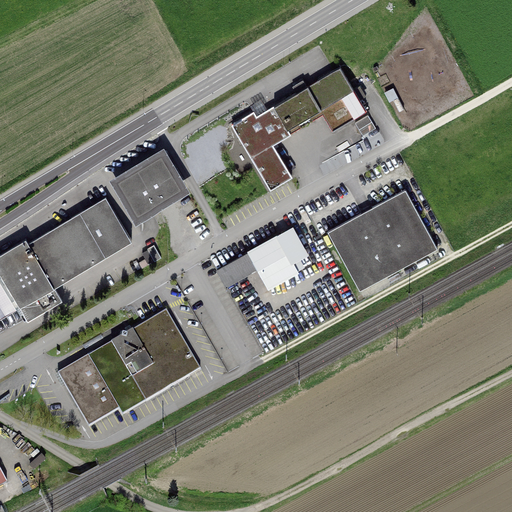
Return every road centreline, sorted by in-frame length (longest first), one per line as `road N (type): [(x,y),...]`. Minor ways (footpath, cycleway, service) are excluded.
road 1 (residential): [(0,369),(410,139)]
road 2 (primary): [(0,215),(352,0)]
road 3 (track): [(511,372),(247,511)]
road 4 (residential): [(0,414),(169,511)]
road 5 (unknown): [(392,148),(456,254)]
road 6 (unknown): [(203,252),(265,359)]
road 7 (unknown): [(166,274),(226,381)]
road 8 (unknown): [(33,350),(98,451)]
